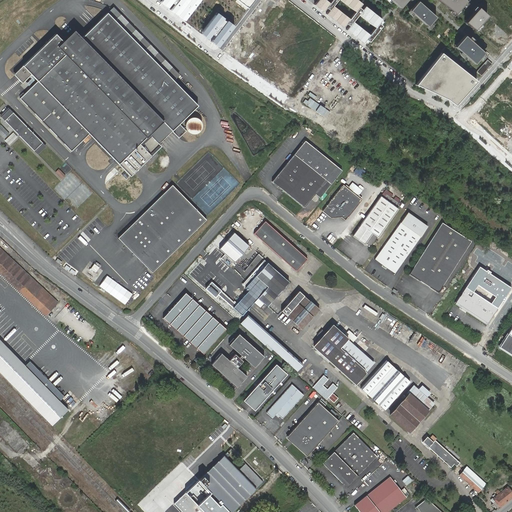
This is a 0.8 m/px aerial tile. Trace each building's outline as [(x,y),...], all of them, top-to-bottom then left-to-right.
[(200,0),(162,0),(161,1),(169,7),(172,3),(175,6),(171,10),(185,20),(200,0)] [(317,0),(315,3),(367,44),(381,26),(378,23),(381,20),(366,7),(363,11),(358,7),(361,4),(356,0),(317,0)] [(463,2),(461,0),(437,0),(449,10),(453,13),(463,2)] [(436,17),(418,1),(409,11),(427,27),(436,17)] [(30,74),(37,81),(19,99),(71,151),(89,134),(93,138),(130,176),(161,146),(159,143),(172,131),(178,138),(186,131),(179,123),(198,105),(173,81),(180,75),(113,7),(81,38),(74,30),(63,41),(55,34),(14,74),(22,83),(30,74)] [(486,15),(476,7),(463,22),(465,22),(473,30),(486,15)] [(217,12),(201,33),(209,39),(212,34),(215,37),(211,41),(219,47),(235,26),(217,12)] [(484,53),(464,35),(454,47),(474,64),(484,53)] [(10,69),(13,71),(31,53),(29,51),(10,69)] [(477,81),(441,53),(416,85),(446,99),(455,105),(477,81)] [(9,109),(1,117),(4,120),(13,112),(9,109)] [(13,112),(4,120),(34,151),(43,143),(13,112)] [(0,124),(0,129),(6,136),(9,133),(0,124)] [(305,140),(272,181),(304,207),(315,194),(320,198),(342,170),(305,140)] [(43,143),(34,151),(38,155),(46,146),(43,143)] [(58,169),(54,172),(61,179),(65,175),(58,169)] [(205,219),(172,185),(119,237),(151,271),(205,219)] [(341,187),(322,211),(331,218),(341,217),(345,220),(360,201),(355,197),(359,192),(350,185),(346,191),(341,187)] [(386,194),(383,198),(395,207),(399,203),(386,194)] [(381,196),(353,236),(364,244),(372,233),(378,237),(398,209),(395,207),(383,198),(381,196)] [(265,221),(254,233),(296,271),(307,259),(265,221)] [(443,222),(409,273),(438,292),(471,241),(443,222)] [(400,223),(374,260),(394,274),(420,237),(400,223)] [(219,249),(234,262),(249,246),(234,233),(219,249)] [(0,272),(46,316),(58,303),(0,248),(0,272)] [(227,275),(232,270),(221,259),(216,265),(227,275)] [(94,262),(89,270),(95,273),(100,265),(94,262)] [(258,297),(267,306),(288,282),(267,262),(255,276),(245,287),(248,290),(237,303),(246,311),(258,297)] [(497,275),(481,264),(455,302),(487,323),(497,308),(482,298),(497,275)] [(215,297),(221,290),(211,282),(208,285),(205,288),(215,297)] [(289,318),(301,329),(319,309),(299,291),(281,310),(289,318)] [(186,292),(163,317),(203,354),(226,329),(186,292)] [(266,343),(297,370),(303,364),(248,314),(240,323),(264,345),(266,343)] [(332,325),(313,346),(355,384),(366,371),(340,348),(347,339),(332,325)] [(511,326),(499,347),(511,355),(511,326)] [(221,353),(211,364),(237,387),(247,376),(237,367),(243,361),(241,359),(243,357),(254,367),(264,356),(239,334),(229,344),(241,355),(240,357),(235,354),(229,360),(221,353)] [(0,372),(51,424),(67,409),(0,339),(0,372)] [(385,409),(409,381),(386,360),(361,388),(385,409)] [(275,364),(243,400),(254,410),(286,374),(275,364)] [(328,379),(323,375),(313,387),(327,399),(337,388),(333,383),(327,389),(323,385),(328,379)] [(292,384),(266,412),(272,418),(277,413),(282,419),(303,395),(292,384)] [(409,393),(389,414),(409,432),(422,417),(428,410),(434,403),(427,397),(430,393),(422,385),(418,389),(415,386),(409,393)] [(317,402),(287,437),(307,455),(338,421),(317,402)] [(361,421),(356,427),(361,431),(366,426),(361,421)] [(353,432),(323,461),(343,481),(348,486),(378,457),(353,432)] [(456,459),(435,440),(434,440),(433,442),(427,436),(422,441),(451,467),(454,464),(456,466),(460,463),(456,459)] [(237,470),(223,456),(200,479),(231,511),(263,481),(245,462),(237,470)] [(323,461),(322,463),(341,482),(343,481),(323,461)] [(483,486),(485,484),(480,479),(466,466),(458,475),(478,492),(483,486)] [(389,476),(354,505),(359,511),(388,511),(406,497),(389,476)] [(230,511),(231,511),(200,479),(174,504),(181,511),(230,511)] [(507,501),(511,496),(511,492),(507,486),(500,492),(507,501)] [(500,507),(507,501),(500,492),(494,497),(493,498),(495,501),(491,504),(493,506),(494,505),(497,509),(500,507)] [(411,507),(417,503),(413,498),(407,503),(411,507)] [(441,511),(427,498),(417,506),(421,511),(441,511)]
